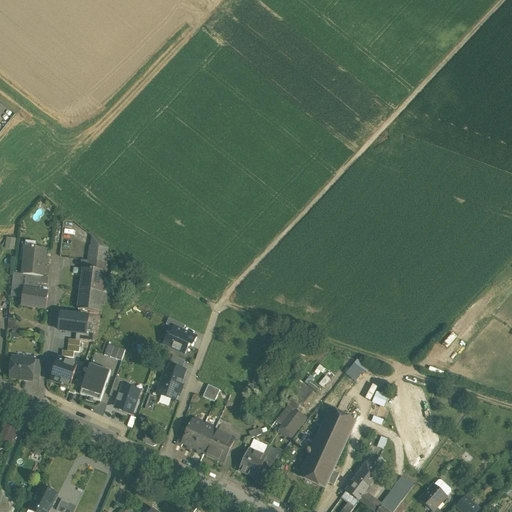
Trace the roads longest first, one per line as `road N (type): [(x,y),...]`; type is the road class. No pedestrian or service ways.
road 1 (track): [(218,309),(505,0)]
road 2 (track): [(511,406),(222,302)]
road 3 (tertiary): [(278,511),(0,386)]
